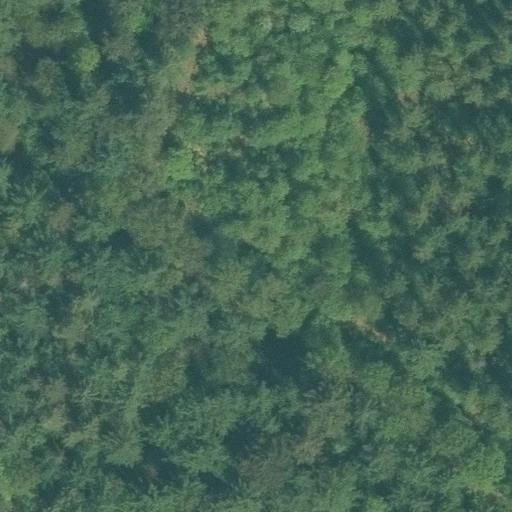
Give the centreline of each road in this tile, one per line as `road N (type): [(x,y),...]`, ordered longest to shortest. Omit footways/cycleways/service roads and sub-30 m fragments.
road 1 (track): [(487,511),(135,202),(0,148)]
road 2 (track): [(135,202),(211,0)]
